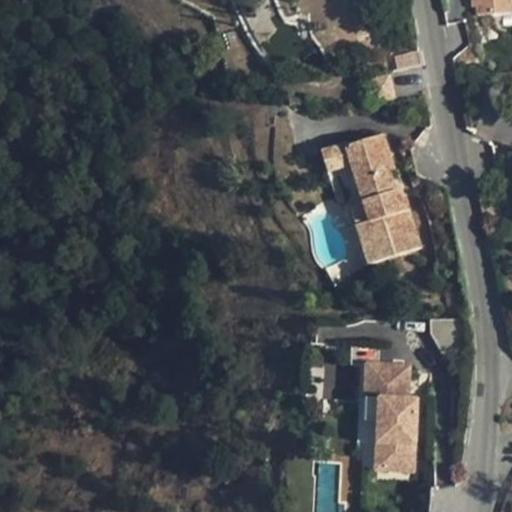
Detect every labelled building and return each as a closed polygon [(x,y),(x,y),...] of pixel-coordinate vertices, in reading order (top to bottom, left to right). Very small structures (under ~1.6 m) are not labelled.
[(509,0),(476,0),(478,16),(510,14),(509,0)] [(417,52),(394,57),(397,70),(420,64),(417,52)] [(389,77),(367,82),(372,104),(394,99),(389,77)] [(351,206),(369,265),(420,249),(404,197),(397,199),(393,188),(388,173),(393,171),(382,136),(346,147),(346,145),(321,153),(328,173),(352,165),(364,202),(351,206)] [(404,197),(400,185),(393,188),(397,199),(404,197)] [(413,471),(414,412),(407,412),(407,401),(406,401),(407,367),(365,365),(364,400),(378,400),(376,443),(382,443),(382,470),(413,471)]
